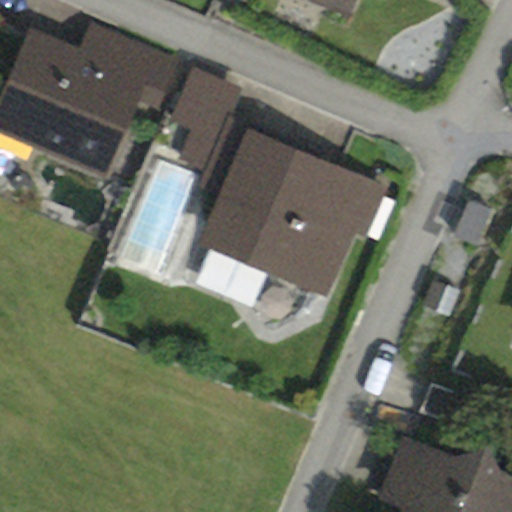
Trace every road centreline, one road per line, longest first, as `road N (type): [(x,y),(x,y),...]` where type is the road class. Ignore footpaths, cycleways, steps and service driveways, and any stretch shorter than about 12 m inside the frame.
road 1 (residential): [(455,147),(299,511)]
road 2 (residential): [(455,147),(101,0)]
